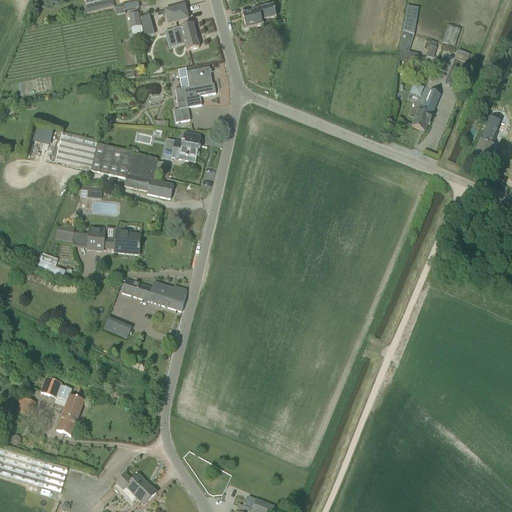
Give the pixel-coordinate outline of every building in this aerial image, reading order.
[(99,5),(101,11),(114,8),(113,1),(99,5)] [(138,3),(122,6),(123,11),(139,8),(138,3)] [(185,6),(165,12),(166,16),(169,27),(189,21),(185,6)] [(276,18),(273,6),(253,11),(253,14),(242,16),(245,26),(244,26),(244,27),(243,27),(243,28),(243,29),(244,29),(244,30),(245,30),(245,31),(246,31),(247,31),(263,27),(261,22),(276,18)] [(411,53),(418,8),(406,6),(398,61),(417,64),(419,54),(411,53)] [(128,16),(131,30),(141,28),(138,14),(128,16)] [(193,25),(172,31),(177,48),(185,45),(187,52),(199,49),(193,25)] [(152,26),(142,29),(143,33),(144,38),(154,36),(152,26)] [(455,47),(460,30),(449,27),(444,44),(455,47)] [(433,60),(437,49),(429,47),(426,58),(433,60)] [(455,60),(468,65),(472,56),(459,51),(455,60)] [(179,111),(174,112),(176,125),(190,122),(188,110),(202,107),(200,98),(216,95),(214,85),(212,86),(209,69),(187,73),(189,89),(181,90),(175,91),(179,111)] [(451,70),(445,85),(453,88),(454,85),(459,73),(451,70)] [(440,96),(429,92),(420,113),(418,112),(412,128),(424,133),(428,125),(430,125),(434,115),(433,115),(440,96)] [(9,116),(9,108),(1,109),(1,117),(9,116)] [(481,142),(474,158),(480,160),(479,163),(486,166),(493,146),(497,134),(496,134),(500,123),(490,119),(486,130),(485,130),(481,142)] [(50,146),(51,132),(37,131),(36,145),(50,146)] [(148,194),(147,196),(170,201),(173,187),(155,183),(156,177),(157,173),(154,172),(156,163),(157,161),(132,156),(132,154),(97,146),(97,142),(61,135),(56,165),(126,181),(124,190),(148,194)] [(171,159),(179,161),(195,164),(201,139),(184,135),(182,144),(174,143),(171,159)] [(167,179),(170,166),(156,163),(154,172),(157,173),(156,177),(167,179)] [(100,199),(101,188),(80,188),(80,198),(100,199)] [(56,232),(55,237),(72,240),(73,234),(74,230),(57,227),(56,232)] [(114,254),(138,256),(139,251),(140,252),(140,249),(139,249),(140,237),(130,236),(130,233),(117,232),(117,231),(115,230),(106,229),(104,230),(104,231),(90,229),(87,251),(102,253),(103,249),(115,251),(114,254)] [(126,282),(122,295),(181,314),(187,292),(175,288),(174,290),(154,284),(153,289),(126,282)] [(107,318),(102,330),(127,340),(131,328),(107,318)] [(45,379),(40,394),(56,400),(54,405),(65,409),(56,433),(71,438),(84,403),(70,397),(72,391),(61,388),(62,385),(45,379)] [(0,477),(60,495),(68,471),(0,450),(0,477)] [(144,507),(156,495),(138,477),(132,483),(125,476),(117,484),(124,491),(126,489),(144,507)] [(274,511),(272,511),(274,508),(257,501),(248,498),(244,508),(240,507),(237,511),(274,511)]
